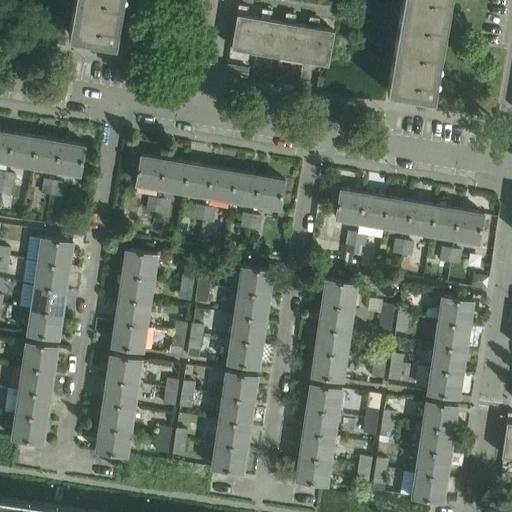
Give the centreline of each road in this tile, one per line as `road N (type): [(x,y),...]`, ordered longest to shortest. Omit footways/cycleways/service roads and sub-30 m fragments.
road 1 (residential): [(63,481),(117,106)]
road 2 (residential): [(259,510),(314,139)]
road 3 (residential): [(475,511),(511,269)]
road 4 (residential): [(314,139),(492,168)]
road 5 (residential): [(183,117),(314,139)]
road 6 (residential): [(492,168),(511,49)]
